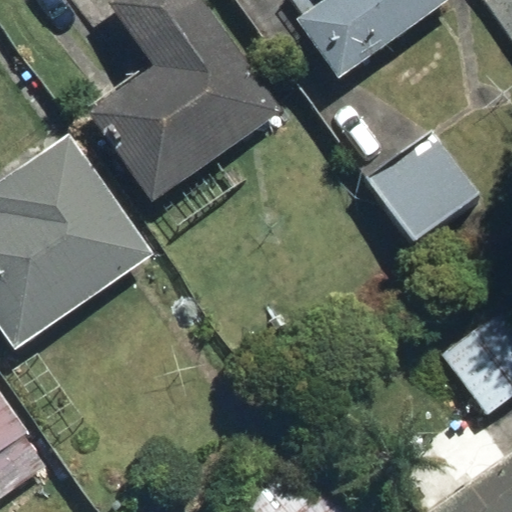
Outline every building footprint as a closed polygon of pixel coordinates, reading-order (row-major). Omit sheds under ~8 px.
[(282,119),(197,0),(123,0),(95,26),(137,84),(86,121),(151,213),(282,119)] [(461,1),(460,0),(320,0),(327,9),(293,33),(333,91),(461,1)] [(414,260),(502,199),(452,127),(423,148),(374,77),(315,118),(414,260)] [(152,265),(67,131),(0,180),(0,341),(8,355),(152,265)] [(511,407),(511,333),(498,316),(431,371),(481,433),(511,407)] [(0,505),(46,472),(0,410),(0,505)] [(511,511),(511,452),(429,511),(511,511)] [(312,511),(284,476),(239,511),(238,511),(312,511)]
